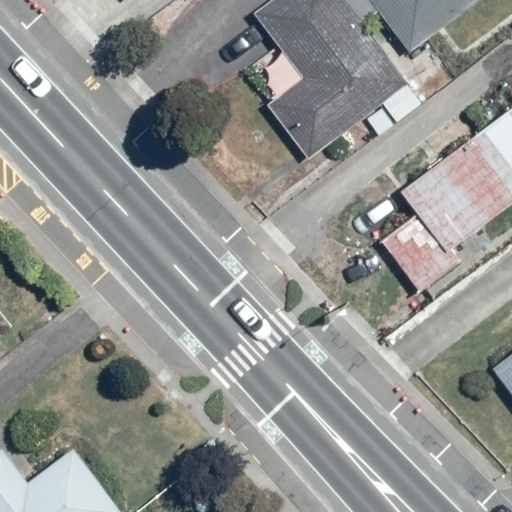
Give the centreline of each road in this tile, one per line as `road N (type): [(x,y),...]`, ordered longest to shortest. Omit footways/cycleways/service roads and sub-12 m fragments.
road 1 (secondary): [(0,80),(254,353)]
road 2 (secondary): [(254,353),(344,421),(430,511)]
road 3 (secondary): [(365,511),(303,441),(254,353)]
